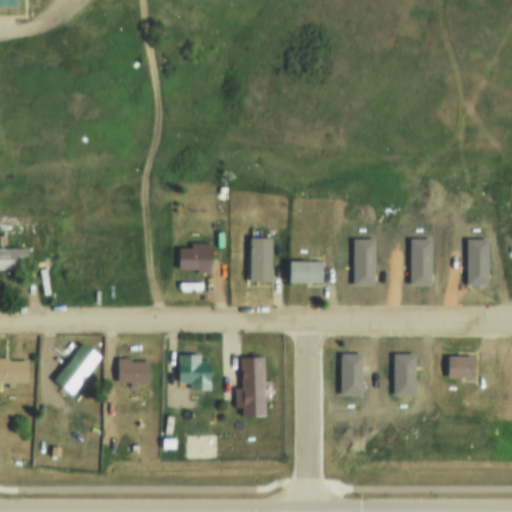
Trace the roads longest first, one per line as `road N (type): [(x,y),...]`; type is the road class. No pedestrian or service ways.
road 1 (residential): [(0,320),(511,322)]
road 2 (residential): [(306,511),(308,323)]
